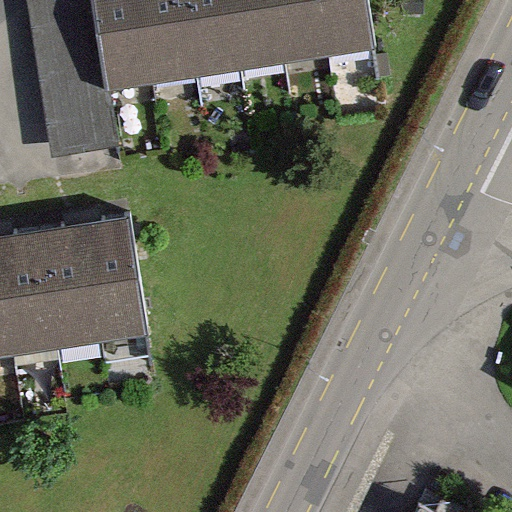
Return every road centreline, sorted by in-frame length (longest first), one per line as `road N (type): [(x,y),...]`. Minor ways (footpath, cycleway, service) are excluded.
road 1 (tertiary): [(460,180),(372,356)]
road 2 (tertiary): [(372,356),(293,511)]
road 3 (residential): [(372,356),(511,458)]
road 4 (tertiary): [(511,68),(460,180)]
